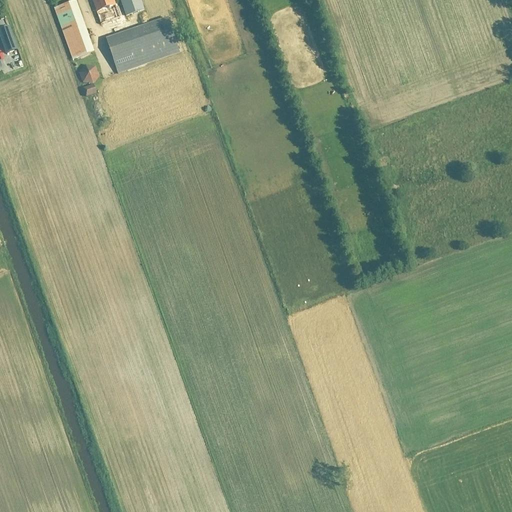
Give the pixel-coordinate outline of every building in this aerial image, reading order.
[(91,0),(100,26),(119,20),(112,0),(91,0)] [(119,0),(125,17),(143,11),(138,0),(119,0)] [(75,2),(53,10),(72,62),(93,54),(75,2)] [(148,27),(148,26),(130,32),(131,33),(106,41),(117,75),(178,54),(167,21),(148,27)] [(18,50),(14,37),(2,41),(6,54),(18,50)] [(84,67),(78,74),(82,84),(93,86),(99,77),(95,68),(84,67)] [(93,87),(83,90),(86,98),(96,95),(93,87)]
